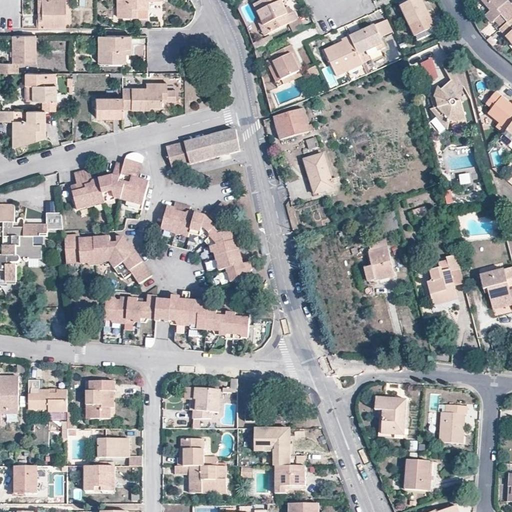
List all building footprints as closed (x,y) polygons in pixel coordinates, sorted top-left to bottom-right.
[(38,18),(38,28),(65,28),(65,0),(40,0),(41,18),(38,18)] [(162,1),(162,0),(117,0),(118,17),(147,17),(147,1),(162,1)] [(290,24),(300,19),(296,11),(290,14),(284,1),(286,0),(265,0),(255,5),(262,20),(269,34),(290,24)] [(422,0),(416,0),(401,7),(415,37),(418,42),(438,33),(436,28),(422,0)] [(501,29),(511,19),(511,5),(507,0),(481,0),(491,11),(485,16),(491,24),(494,21),(501,29)] [(294,33),(306,28),(302,18),(300,19),(290,24),(294,33)] [(511,19),(501,29),(500,30),(511,43),(511,19)] [(269,34),(262,20),(259,22),(265,36),(269,34)] [(375,26),(350,37),(360,58),(385,47),(375,26)] [(130,35),(98,35),(98,63),(125,63),(125,54),(125,49),(130,49),(130,35)] [(35,36),(12,36),(12,63),(0,62),(0,73),(17,73),(17,63),(35,63),(35,36)] [(338,76),(363,65),(360,58),(350,37),(343,41),(344,42),(326,51),(338,76)] [(257,43),(260,49),(267,46),(264,39),(257,43)] [(280,60),(269,65),(277,82),(300,72),(297,65),(301,63),(293,45),(277,53),(280,60)] [(420,63),(428,83),(439,79),(432,59),(420,63)] [(277,82),(269,65),(266,66),(275,83),(277,82)] [(462,102),(464,87),(451,65),(445,68),(451,81),(441,91),(439,87),(436,93),(431,95),(434,109),(431,110),(448,130),(448,128),(451,121),(457,123),(466,120),(462,102)] [(55,110),(55,73),(24,73),(24,86),(26,86),(31,85),(31,100),(41,100),(41,110),(44,110),(55,110)] [(146,88),(123,88),(123,98),(123,111),(150,111),(150,107),(162,107),(162,101),(175,101),(175,90),(167,90),(167,83),(151,83),(151,88),(146,88)] [(511,124),(511,104),(497,91),(486,105),(491,110),(488,114),(499,124),(496,128),(504,134),(511,124)] [(114,117),(123,117),(123,111),(123,98),(95,98),(95,117),(107,117),(107,115),(114,115),(114,117)] [(281,140),(292,137),(311,132),(312,131),(310,125),(306,108),(275,117),(281,140)] [(12,110),(0,109),(0,121),(12,121),(12,110)] [(44,137),(44,110),(41,110),(26,110),(25,121),(12,121),(12,146),(44,137)] [(457,130),(457,123),(451,121),(448,128),(457,130)] [(511,124),(504,134),(501,139),(511,147),(511,124)] [(236,130),(167,148),(173,170),(241,152),(236,130)] [(309,149),(318,146),(315,137),(306,140),(309,149)] [(304,160),(310,181),(314,180),(318,194),(336,188),(334,183),(339,182),(337,177),(333,179),(325,153),(304,160)] [(74,173),(77,185),(71,187),(78,209),(87,207),(88,208),(97,206),(97,204),(101,203),(101,205),(106,204),(105,201),(115,199),(127,202),(129,207),(142,210),(150,181),(139,178),(142,164),(125,159),(124,164),(117,163),(113,176),(93,181),(90,169),(74,173)] [(231,283),(251,277),(250,273),(252,270),(250,262),(243,264),(237,240),(236,240),(233,230),(223,233),(219,234),(204,220),(206,217),(190,212),(191,207),(176,202),(174,208),(168,207),(162,229),(180,235),(180,234),(185,235),(184,236),(188,238),(190,234),(200,236),(210,246),(211,253),(214,254),(216,261),(218,262),(219,265),(218,265),(219,270),(226,269),(227,274),(229,274),(231,283)] [(234,214),(223,202),(212,214),(223,225),(234,214)] [(15,205),(0,204),(0,222),(3,223),(3,227),(0,227),(0,237),(3,237),(3,245),(3,255),(0,255),(0,284),(7,285),(7,283),(17,283),(17,266),(11,266),(11,262),(11,263),(12,263),(13,263),(14,264),(15,264),(16,264),(17,264),(18,263),(19,263),(19,262),(20,260),(20,259),(24,259),(24,260),(25,261),(26,261),(27,261),(28,260),(28,259),(42,259),(42,246),(33,247),(33,237),(48,237),(48,229),(63,230),(61,214),(62,213),(46,213),(47,224),(23,224),(23,227),(14,228),(13,223),(16,223),(15,205)] [(426,206),(414,210),(416,219),(434,214),(432,206),(426,207),(426,206)] [(394,212),(380,216),(384,233),(399,229),(394,212)] [(456,226),(453,214),(446,216),(449,228),(456,226)] [(223,233),(206,217),(204,220),(219,234),(223,233)] [(90,266),(103,265),(104,262),(110,262),(119,275),(122,275),(125,279),(133,274),(139,284),(152,276),(131,245),(128,246),(111,246),(111,243),(110,237),(80,239),(79,235),(65,236),(67,264),(88,263),(90,266)] [(117,242),(111,243),(111,246),(128,246),(124,236),(117,237),(117,242)] [(389,274),(390,278),(396,276),(387,240),(370,245),(371,251),(369,252),(372,266),(364,268),(367,280),(389,274)] [(460,270),(456,255),(446,258),(447,260),(439,262),(440,268),(430,271),(433,281),(428,282),(434,306),(459,300),(454,283),(451,272),(459,270),(460,270)] [(511,268),(491,274),(498,301),(502,300),(504,304),(511,302),(511,304),(511,268)] [(451,272),(454,283),(461,281),(459,270),(451,272)] [(498,301),(491,274),(480,276),(483,290),(487,289),(489,294),(491,303),(498,301)] [(148,296),(147,300),(147,303),(138,303),(139,299),(120,298),(120,300),(120,304),(116,304),(116,300),(115,297),(106,297),(104,321),(113,321),(114,324),(135,326),(137,322),(147,323),(148,320),(155,320),(156,321),(171,322),(173,326),(190,327),(191,330),(214,332),(216,336),(226,337),(227,339),(242,340),(243,337),(248,338),(250,319),(245,319),(244,314),(227,313),(227,317),(217,316),(217,312),(218,306),(209,306),(209,303),(200,302),(200,306),(183,304),(183,301),(184,298),(172,297),(172,301),(158,300),(158,297),(148,296)] [(502,300),(498,301),(500,309),(511,306),(511,304),(511,302),(504,304),(502,300)] [(500,309),(498,301),(491,303),(494,311),(500,309)] [(51,324),(60,324),(61,309),(52,308),(51,324)] [(0,410),(19,410),(19,377),(0,377),(0,410)] [(39,380),(29,380),(29,409),(48,409),(48,411),(67,412),(68,411),(67,390),(56,390),(56,389),(49,389),(49,390),(39,390),(39,380)] [(87,392),(87,408),(90,408),(90,419),(111,418),(111,408),(113,408),(114,396),(111,396),(111,391),(113,391),(116,391),(116,381),(90,381),(90,392),(87,392)] [(220,390),(191,388),(190,400),(191,400),(195,400),(195,411),(194,419),(212,419),(213,412),(219,413),(220,390)] [(408,400),(378,398),(376,410),(382,411),(382,434),(406,436),(408,400)] [(462,436),(463,422),(464,423),(465,415),(467,415),(468,405),(447,404),(446,414),(442,413),(440,444),(463,445),(463,436),(462,436)] [(273,452),(274,466),(275,466),(306,466),(306,467),(306,456),(291,456),(291,428),(255,428),(256,452),(273,452)] [(99,458),(129,458),(130,458),(130,457),(130,439),(99,439),(99,458)] [(177,466),(218,466),(218,457),(207,457),(207,448),(203,448),(203,439),(182,439),(182,448),(186,448),(186,457),(181,457),(177,457),(177,466)] [(129,466),(142,466),(143,457),(130,457),(130,458),(129,458),(129,466)] [(431,480),(432,476),(432,462),(407,460),(405,490),(431,491),(432,480),(431,480)] [(29,466),(15,467),(15,493),(38,494),(38,467),(29,466)] [(226,494),(226,466),(218,466),(177,466),(176,466),(176,475),(190,475),(190,481),(199,480),(200,489),(215,489),(214,494),(226,494)] [(306,466),(275,466),(276,494),(287,494),(287,491),(287,487),(306,486),(306,466)] [(114,468),(84,468),(84,493),(95,493),(95,489),(100,489),(100,493),(111,493),(111,479),(114,479),(114,468)] [(252,477),(252,469),(241,469),(241,477),(252,477)] [(190,494),(214,494),(215,489),(200,489),(199,480),(190,481),(190,494)]
